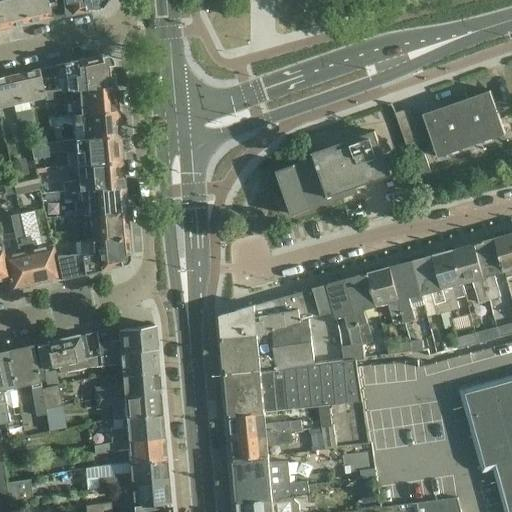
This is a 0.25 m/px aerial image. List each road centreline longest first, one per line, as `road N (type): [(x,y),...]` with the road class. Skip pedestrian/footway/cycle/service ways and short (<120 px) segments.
road 1 (residential): [(133,38),(145,281),(118,295),(0,321)]
road 2 (tertiary): [(204,511),(173,143)]
road 3 (secondary): [(173,143),(223,134),(482,45),(511,26)]
road 4 (secondary): [(511,10),(481,13),(224,102),(170,106)]
road 5 (residential): [(230,268),(511,185)]
road 6 (residential): [(0,64),(133,38)]
